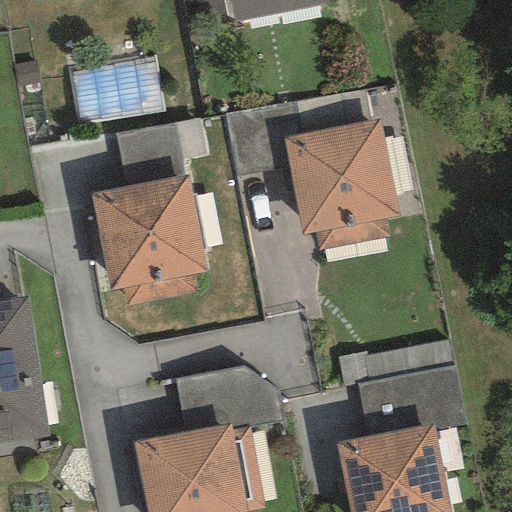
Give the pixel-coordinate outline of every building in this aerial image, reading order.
[(227,0),(232,23),(327,4),(326,0),(227,0)] [(154,59),(69,72),(77,126),(163,112),(154,59)] [(33,62),(11,65),(15,87),(37,83),(33,62)] [(368,121),(362,90),(295,102),(301,135),(368,121)] [(301,135),(295,102),(222,115),(234,178),(286,168),(280,138),(301,135)] [(198,118),(112,134),(122,188),(182,177),(179,160),(205,155),(198,118)] [(301,135),(280,138),(286,168),(300,235),(312,233),(316,252),(387,237),(383,219),(398,216),(379,119),(368,121),(301,135)] [(122,188),(89,194),(107,292),(122,289),(125,307),(195,294),(192,274),(204,272),(186,176),(182,177),(122,188)] [(25,298),(0,301),(0,442),(46,436),(25,298)] [(450,367),(444,341),(365,357),(364,351),(336,357),(343,388),(355,386),(450,367)] [(242,367),(173,379),(183,433),(228,424),(229,430),(248,426),(281,420),(274,389),(242,367)] [(450,367),(355,386),(364,438),(432,425),(433,431),(464,426),(453,367),(450,367)] [(183,433),(132,442),(144,511),(245,511),(263,509),(248,426),(229,430),(228,424),(183,433)] [(364,438),(334,444),(347,511),(448,511),(433,431),(432,425),(364,438)]
